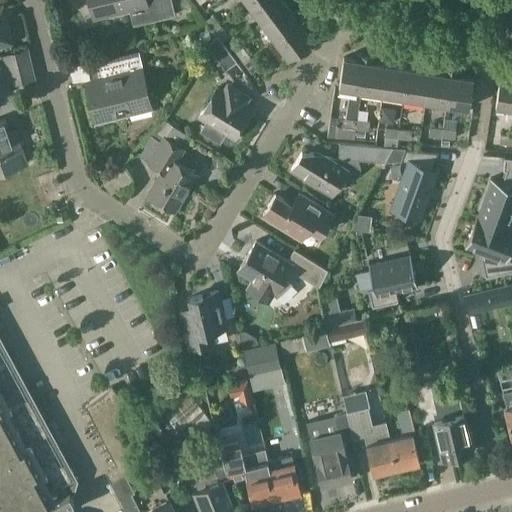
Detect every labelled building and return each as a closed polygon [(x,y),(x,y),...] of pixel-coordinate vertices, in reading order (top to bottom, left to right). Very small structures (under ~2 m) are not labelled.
[(89,0),(94,17),(130,8),(134,24),(175,15),(171,0),(89,0)] [(262,22),(287,3),(284,0),(254,0),(249,4),(262,22)] [(294,13),(287,3),(262,22),(275,39),(304,18),(298,9),(294,13)] [(0,43),(10,41),(2,7),(0,7),(0,43)] [(221,25),(213,14),(206,19),(214,30),(221,25)] [(275,39),(288,57),(313,39),(306,29),(310,26),(304,18),(275,39)] [(229,36),(221,25),(214,30),(217,35),(222,41),(229,36)] [(211,37),(210,32),(206,30),(202,30),(199,34),(199,38),(203,41),(208,41),(211,37)] [(217,35),(209,46),(226,69),(236,61),(237,61),(222,41),(217,35)] [(251,57),(243,46),(236,51),(244,62),(251,57)] [(10,83),(34,78),(27,49),(4,55),(10,83)] [(138,52),(100,61),(105,81),(86,86),(95,122),(152,108),(138,52)] [(339,87),(361,90),(367,55),(357,53),(356,59),(344,57),(339,87)] [(367,55),(361,90),(383,94),(387,64),(376,62),(376,56),(367,55)] [(259,67),(251,57),(244,62),(252,72),(259,67)] [(383,94),(404,97),(409,67),(387,64),(383,94)] [(425,101),(447,104),(452,68),(442,66),(441,72),(430,70),(425,101)] [(430,70),(409,67),(404,97),(425,101),(430,70)] [(462,75),(463,70),(452,68),(447,104),(469,108),(474,77),(462,75)] [(511,77),(500,75),(496,105),(511,107),(511,77)] [(220,142),(227,131),(236,137),(253,109),(246,105),(250,97),(227,83),(223,91),(217,87),(200,115),(208,120),(201,130),(220,142)] [(394,123),(396,108),(381,106),(378,121),(394,123)] [(5,118),(0,119),(0,172),(27,162),(16,130),(10,131),(5,118)] [(357,119),(344,118),(343,127),(356,128),(357,119)] [(370,120),(357,119),(356,128),(366,129),(369,129),(370,120)] [(192,136),(172,124),(148,163),(162,171),(148,194),(175,211),(198,174),(177,161),(192,136)] [(430,126),(429,135),(442,137),(443,128),(430,126)] [(385,136),(398,137),(399,128),(386,127),(385,136)] [(356,128),(355,136),(365,137),(366,129),(356,128)] [(411,139),(412,130),(399,128),(398,137),(411,139)] [(455,138),(456,129),(443,128),(442,137),(455,138)] [(511,134),(501,134),(500,143),(511,143),(511,134)] [(397,147),(398,137),(385,136),(384,146),(397,147)] [(302,151),(291,169),(332,194),(342,178),(343,179),(344,179),(345,179),(346,180),(347,180),(348,180),(350,180),(351,180),(352,179),(353,179),(354,178),(355,178),(356,177),(357,176),(358,175),(359,174),(359,173),(360,172),(360,171),(360,169),(360,168),(360,167),(360,166),(360,165),(360,164),(359,163),(359,162),(358,161),(357,159),(379,161),(380,146),(340,142),(338,157),(329,155),(325,153),(302,151)] [(405,148),(401,161),(403,161),(403,160),(409,162),(405,173),(404,173),(398,189),(399,189),(392,207),(419,216),(418,217),(419,218),(437,170),(435,169),(435,170),(432,169),(439,151),(405,148)] [(493,180),(480,216),(479,218),(510,228),(511,220),(511,157),(504,157),(503,170),(507,170),(502,182),(491,178),(490,179),(493,180)] [(321,234),(334,213),(300,192),(292,204),(276,193),(263,214),(280,224),(281,228),(285,227),(301,238),(308,227),(321,234)] [(64,207),(57,209),(59,220),(67,218),(64,207)] [(351,229),(370,231),(372,215),(359,213),(351,229)] [(479,218),(480,216),(477,214),(465,247),(466,248),(467,245),(484,251),(482,257),(486,275),(486,277),(511,270),(511,252),(509,252),(511,244),(511,230),(509,230),(510,228),(479,218)] [(269,300),(274,292),(277,297),(292,283),(283,277),(289,268),(319,287),(328,269),(296,249),(289,260),(256,240),(238,269),(253,278),(248,287),(269,300)] [(374,288),(369,289),(373,305),(372,305),(373,306),(398,300),(398,299),(396,290),(416,285),(417,288),(418,288),(410,254),(409,254),(410,257),(370,266),(370,263),(368,263),(374,288)] [(511,283),(485,289),(489,307),(511,301),(511,283)] [(227,327),(218,290),(190,297),(193,308),(180,311),(189,348),(214,342),(211,331),(227,327)] [(357,307),(326,315),(329,326),(359,319),(357,307)] [(363,319),(328,327),(331,342),(367,333),(363,319)] [(331,344),(327,328),(303,334),(307,350),(331,344)] [(67,511),(72,509),(68,502),(75,498),(70,489),(68,490),(65,484),(76,479),(0,338),(0,511),(67,511)] [(276,341),(243,349),(249,375),(282,367),(276,341)] [(511,376),(511,390),(503,392),(507,406),(506,407),(511,431),(511,363),(509,364),(511,376)] [(152,406),(146,410),(154,422),(160,417),(182,446),(199,433),(207,444),(217,435),(210,425),(213,423),(181,381),(156,400),(151,404),(152,406)] [(430,382),(415,386),(424,424),(435,421),(442,452),(443,456),(460,452),(461,454),(470,452),(470,449),(473,449),(472,445),(474,444),(471,431),(468,432),(458,389),(433,395),(430,382)] [(112,386),(85,405),(116,464),(105,472),(111,483),(125,473),(145,459),(123,420),(132,414),(127,407),(112,386)] [(373,472),(397,467),(391,437),(390,437),(386,421),(373,424),(369,406),(347,412),(353,438),(364,435),(373,472)] [(404,434),(391,437),(397,467),(421,461),(414,433),(416,432),(410,408),(400,411),(404,434)] [(347,412),(338,414),(335,414),(339,431),(311,437),(316,459),(319,458),(320,462),(317,463),(322,484),(326,483),(327,486),(336,484),(335,481),(351,477),(342,440),(353,438),(347,412)] [(195,490),(194,490),(203,511),(226,511),(235,509),(222,480),(230,476),(226,466),(223,466),(218,441),(208,444),(215,472),(191,481),(195,490)] [(268,460),(277,495),(279,495),(279,496),(290,494),(289,492),(300,490),(292,454),(268,460)] [(245,461),(226,466),(230,476),(246,472),(247,473),(246,474),(253,501),(276,495),(270,468),(268,460),(246,465),(245,461)] [(169,486),(162,472),(150,478),(158,491),(169,486)] [(125,473),(111,483),(116,492),(126,511),(141,511),(132,494),(135,492),(125,473)] [(176,511),(169,499),(145,511),(144,511),(176,511)]
